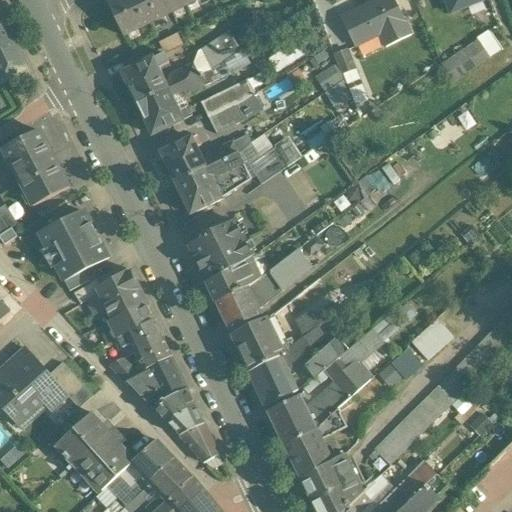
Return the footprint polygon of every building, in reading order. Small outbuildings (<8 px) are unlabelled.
[(182,0),(115,0),(108,4),(124,37),(186,7),(182,0)] [(394,0),(380,0),(358,11),(360,17),(344,24),(355,48),(380,35),(386,48),(411,36),(405,23),(406,23),(394,0)] [(445,0),(451,14),(486,0),(445,0)] [(0,28),(0,82),(1,85),(28,70),(6,26),(0,28)] [(503,50),(490,31),(476,39),(477,41),(478,41),(490,58),(502,50),(503,50)] [(199,53),(211,71),(241,51),(229,33),(199,53)] [(177,34),(159,44),(165,56),(184,45),(177,34)] [(477,41),(442,65),(454,82),(490,58),(478,41),(477,41)] [(335,55),(343,75),(356,70),(348,50),(335,55)] [(211,71),(200,75),(205,86),(250,65),(241,51),(211,71)] [(159,57),(123,75),(130,89),(129,89),(137,106),(169,90),(166,84),(158,68),(163,66),(159,57)] [(194,64),(171,75),(169,82),(166,84),(169,90),(200,75),(194,64)] [(356,70),(343,75),(355,106),(368,101),(356,70)] [(200,75),(169,90),(172,97),(176,95),(181,98),(205,86),(200,75)] [(247,81),(201,104),(209,119),(237,105),(243,103),(254,95),(247,81)] [(169,90),(137,106),(145,122),(146,121),(153,136),(188,119),(184,110),(179,112),(172,97),(169,90)] [(237,105),(209,119),(217,136),(245,122),(237,105)] [(70,189),(40,131),(3,150),(33,208),(70,189)] [(197,136),(162,154),(176,184),(208,169),(204,163),(197,148),(202,145),(197,136)] [(289,140),(281,145),(282,145),(276,149),(288,167),(301,159),(289,140)] [(233,143),(210,154),(208,161),(204,163),(208,169),(238,154),(233,143)] [(276,149),(250,167),(262,185),(288,167),(276,149)] [(208,169),(176,184),(191,215),(223,200),(221,198),(245,183),(238,169),(245,166),(239,154),(238,154),(208,169)] [(6,207),(0,210),(0,237),(12,230),(18,226),(6,207)] [(109,259),(85,213),(57,227),(57,228),(42,237),(65,282),(109,259)] [(235,222),(204,238),(205,240),(190,248),(196,260),(201,271),(202,271),(208,282),(241,266),(249,261),(253,257),(235,222)] [(12,230),(0,237),(0,239),(5,246),(18,238),(12,230)] [(298,251),(269,273),(277,285),(279,288),(282,291),(312,268),(298,251)] [(249,261),(241,266),(208,282),(208,283),(207,284),(217,305),(249,288),(251,287),(259,281),(258,281),(249,261)] [(269,273),(258,281),(259,281),(251,287),(249,288),(253,297),(259,294),(277,285),(269,273)] [(131,275),(98,294),(112,322),(146,304),(131,275)] [(249,288),(217,305),(232,336),(264,320),(253,297),(249,288)] [(0,324),(11,314),(0,302),(0,324)] [(315,316),(320,326),(340,310),(333,302),(315,316)] [(123,338),(154,322),(146,304),(112,322),(110,322),(119,339),(123,337),(123,338)] [(312,310),(296,321),(304,337),(304,338),(305,337),(320,326),(315,316),(312,310)] [(511,312),(439,389),(375,452),(390,467),(455,402),(511,342),(511,312)] [(264,320),(232,336),(250,373),(282,357),(286,355),(284,352),(268,319),(264,320)] [(438,320),(412,344),(428,362),(454,338),(438,320)] [(154,322),(123,338),(123,337),(119,339),(124,349),(132,345),(135,353),(136,354),(163,340),(154,322)] [(372,331),(360,341),(368,352),(369,353),(382,343),(372,331)] [(305,337),(304,338),(304,337),(297,342),(300,347),(308,341),(305,337)] [(163,340),(136,354),(138,358),(134,360),(136,364),(140,362),(145,372),(172,357),(163,340)] [(344,355),(339,359),(347,369),(359,360),(368,352),(360,341),(344,355)] [(297,342),(284,352),(286,355),(282,357),(286,366),(290,364),(305,353),(300,347),(297,342)] [(336,343),(331,348),(339,359),(344,355),(336,343)] [(331,348),(309,367),(316,379),(317,378),(325,371),(339,359),(331,348)] [(50,375),(26,350),(0,373),(0,408),(17,427),(42,404),(49,411),(66,396),(67,395),(50,375)] [(410,350),(392,365),(406,380),(423,365),(410,350)] [(135,353),(123,359),(124,360),(111,367),(127,383),(128,382),(145,373),(145,372),(140,362),(136,364),(134,360),(138,358),(136,354),(135,353)] [(172,357),(145,372),(145,373),(128,382),(154,409),(164,402),(164,403),(188,390),(172,357)] [(282,357),(250,373),(266,407),(298,391),(286,366),(282,357)] [(347,369),(339,359),(325,371),(331,378),(339,387),(340,386),(351,398),(363,387),(347,369)] [(359,360),(347,369),(363,387),(374,377),(359,360)] [(84,387),(62,363),(50,375),(67,395),(66,396),(70,400),(84,387)] [(325,371),(317,378),(321,383),(326,382),(331,378),(325,371)] [(339,387),(326,400),(337,412),(339,410),(351,398),(340,386),(339,387)] [(188,390),(164,403),(164,402),(154,409),(167,423),(196,408),(188,390)] [(301,397),(268,413),(284,446),(317,430),(308,412),(301,397)] [(326,400),(308,412),(317,430),(337,412),(326,400)] [(196,408),(167,423),(180,437),(204,424),(196,408)] [(337,412),(317,430),(322,441),(323,440),(348,428),(339,410),(337,412)] [(111,433),(93,413),(75,430),(55,448),(72,467),(76,464),(92,449),(96,453),(107,443),(103,439),(111,433)] [(67,421),(47,439),(55,448),(75,430),(67,421)] [(204,424),(180,437),(204,464),(220,455),(205,425),(204,424)] [(111,433),(103,439),(107,443),(96,453),(92,449),(76,464),(102,493),(132,466),(138,460),(122,442),(120,444),(115,438),(120,434),(115,429),(111,433)] [(284,446),(284,447),(300,481),(300,480),(334,462),(323,440),(322,441),(317,430),(284,446)] [(138,460),(132,466),(150,486),(177,462),(158,442),(138,460)] [(334,462),(300,480),(315,511),(346,511),(349,510),(363,495),(365,494),(346,455),(334,462)] [(177,462),(150,486),(160,496),(166,503),(167,502),(193,479),(177,462)] [(388,498),(373,511),(399,511),(417,495),(429,485),(429,484),(416,470),(388,498)] [(138,497),(120,477),(108,488),(127,508),(138,497)] [(221,511),(193,479),(167,502),(174,511),(221,511)] [(388,498),(375,483),(365,494),(363,495),(370,504),(375,510),(388,498)] [(439,496),(429,485),(417,495),(429,507),(439,496)] [(363,495),(349,510),(350,511),(362,511),(370,504),(363,495)] [(417,495),(399,511),(423,511),(429,507),(417,495)] [(160,496),(148,507),(152,511),(155,511),(166,503),(160,496)] [(152,511),(148,507),(138,497),(127,508),(131,511),(152,511)] [(174,511),(167,502),(166,503),(155,511),(174,511)]
